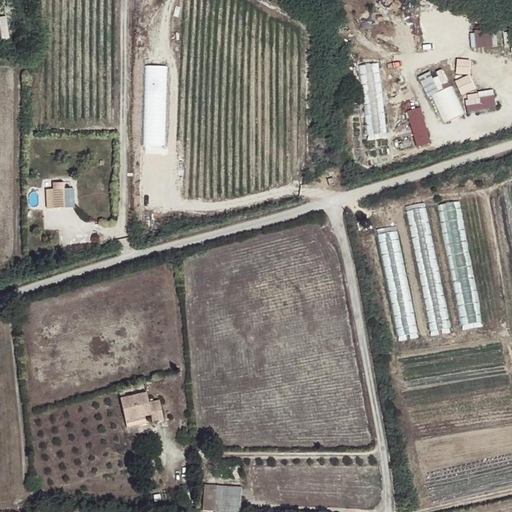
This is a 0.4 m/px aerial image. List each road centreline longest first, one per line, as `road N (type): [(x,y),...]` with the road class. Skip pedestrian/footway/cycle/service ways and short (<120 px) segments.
road 1 (track): [(172,0),(165,43),(174,70),(173,148),(163,196),(187,207),(223,206),(298,191),(330,203),(348,257),(388,511)]
road 2 (unclassified): [(0,300),(511,143)]
road 3 (track): [(124,0),(128,260)]
road 4 (track): [(511,351),(485,195),(511,178)]
